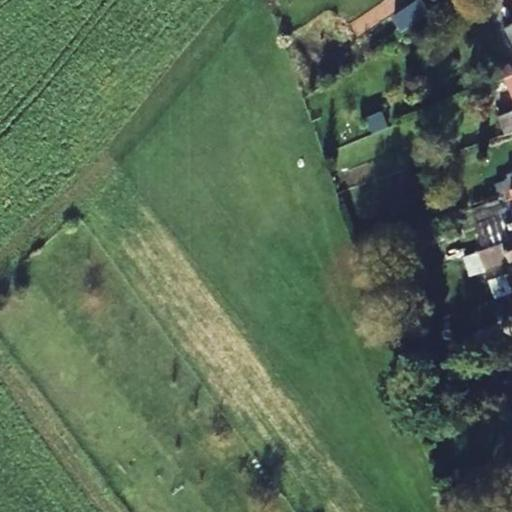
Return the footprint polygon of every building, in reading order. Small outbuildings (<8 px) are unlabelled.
[(511,72),(486,83),(490,93),(511,84),(511,72)] [(504,131),(511,128),(511,114),(510,109),(499,113),(504,131)] [(511,128),(504,131),(490,136),(499,161),(503,159),(511,184),(511,128)] [(509,239),(511,238),(511,209),(502,212),(509,239)] [(511,238),(509,239),(477,250),(483,269),(501,263),(511,259),(511,238)] [(466,275),(483,269),(477,250),(460,256),(466,275)] [(485,276),(503,271),(501,263),(483,269),(485,276)] [(490,293),(508,288),(503,271),(485,276),(490,293)]
